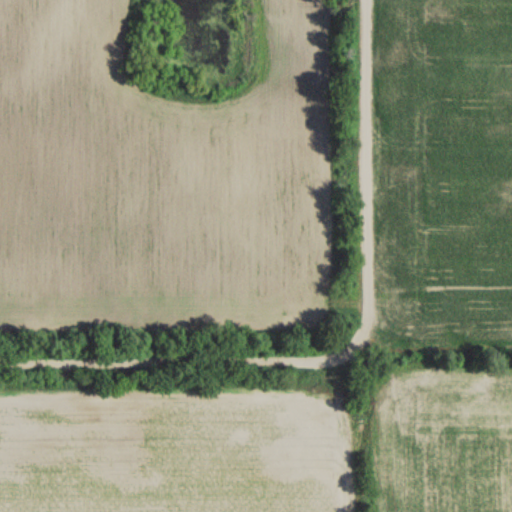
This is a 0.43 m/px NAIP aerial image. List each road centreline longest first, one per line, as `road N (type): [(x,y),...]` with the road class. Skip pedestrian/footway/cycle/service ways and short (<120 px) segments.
road 1 (residential): [(0,362),(344,359),(358,345)]
road 2 (residential): [(358,345),(359,0)]
